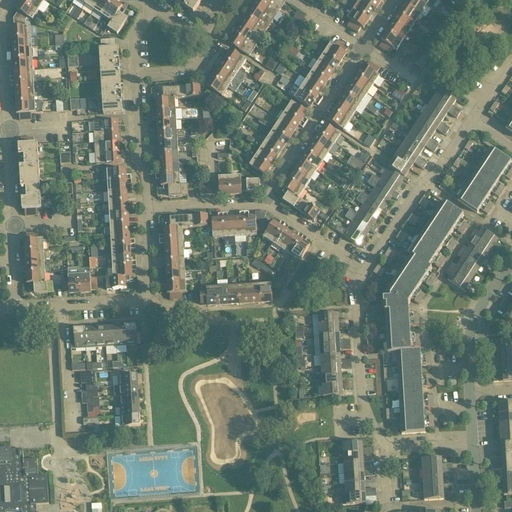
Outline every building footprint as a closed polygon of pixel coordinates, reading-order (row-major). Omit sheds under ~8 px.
[(22,0),(22,1),(38,12),(44,3),(40,0),(22,0)] [(87,0),(84,5),(93,11),(100,0),(87,0)] [(102,17),(113,0),(100,0),(93,11),(102,17)] [(113,0),(102,17),(111,23),(112,23),(121,9),(122,7),(117,4),(119,0),(113,0)] [(202,0),(172,0),(193,14),(202,0)] [(253,0),(256,1),(252,7),(273,21),(279,12),(260,0),(253,0)] [(260,0),(279,12),(285,3),(280,0),(260,0)] [(352,0),(350,4),(348,6),(353,9),(353,10),(369,20),(375,11),(359,1),(357,0),(352,0)] [(359,0),(359,1),(375,11),(381,2),(377,0),(359,0)] [(420,15),(426,6),(416,0),(407,0),(404,5),(420,15)] [(416,0),(426,6),(431,10),(433,8),(438,1),(436,0),(416,0)] [(18,12),(13,19),(25,22),(27,18),(32,21),(38,12),(22,1),(16,10),(18,12)] [(404,5),(398,14),(414,24),(415,24),(420,27),(421,26),(422,23),(417,20),(420,15),(404,5)] [(246,12),(244,15),(267,30),(273,21),(252,7),(248,13),(246,12)] [(112,23),(111,23),(107,29),(117,35),(127,19),(122,16),(124,12),(121,9),(112,23)] [(361,28),(363,29),(369,20),(353,10),(347,19),(351,21),(347,27),(358,34),(361,28)] [(398,14),(392,23),(408,33),(414,24),(398,14)] [(244,19),(240,25),(261,39),(267,30),(244,15),(242,18),(244,19)] [(11,28),(12,39),(31,38),(30,27),(25,28),(25,22),(13,19),(14,28),(11,28)] [(392,23),(387,32),(402,42),(408,33),(392,23)] [(234,30),(232,33),(255,48),(261,39),(240,25),(236,31),(234,30)] [(407,46),(402,42),(387,32),(380,41),(382,42),(379,48),(389,55),(393,49),(396,52),(400,46),(405,50),(406,48),(411,51),(413,47),(409,44),(407,46)] [(249,57),(255,48),(232,33),(230,36),(232,37),(228,43),(249,57)] [(53,36),(54,47),(62,46),(62,35),(53,36)] [(31,38),(12,39),(12,50),(31,49),(38,49),(37,40),(37,38),(31,38)] [(100,40),(100,47),(100,50),(116,49),(115,39),(100,40)] [(330,44),(324,54),(340,64),(346,55),(344,54),(348,48),(337,42),(334,47),(330,44)] [(12,50),(13,61),(32,60),(31,49),(12,50)] [(99,50),(101,83),(120,82),(118,49),(116,49),(100,50),(99,50)] [(276,49),(272,57),(278,61),(283,54),(276,49)] [(287,56),(295,61),(300,54),(292,49),(287,56)] [(224,60),(240,70),(246,61),(230,51),(224,60)] [(334,73),(340,64),(324,54),(318,63),(334,73)] [(32,60),(13,61),(14,72),(33,71),(32,60)] [(224,60),(218,69),(234,79),(240,70),(224,60)] [(277,64),(271,60),(266,68),(272,72),(277,64)] [(281,76),(287,67),(281,63),(275,72),(281,76)] [(318,63),(312,72),(328,82),(334,73),(318,63)] [(364,66),(357,76),(373,86),(379,77),(376,75),(379,69),(369,63),(366,68),(364,66)] [(218,69),(212,78),(228,88),(235,93),(241,84),(234,79),(218,69)] [(9,78),(10,83),(33,81),(33,71),(14,72),(14,78),(9,78)] [(312,72),(306,81),(322,91),(328,82),(312,72)] [(357,76),(351,85),(367,95),(373,86),(357,76)] [(282,77),(278,84),(288,90),(292,83),(282,77)] [(222,98),(228,88),(212,78),(206,87),(222,98)] [(15,93),(34,92),(33,81),(10,83),(10,87),(15,87),(15,93)] [(306,81),(300,90),(320,103),(322,99),(319,96),(322,91),(306,81)] [(101,83),(103,116),(122,114),(120,82),(101,83)] [(351,85),(345,94),(361,104),(367,95),(351,85)] [(199,87),(181,88),(181,99),(205,98),(205,93),(200,94),(199,87)] [(158,96),(158,100),(158,101),(175,100),(181,99),(181,88),(162,89),(163,96),(158,96)] [(318,106),(320,103),(300,90),(294,99),(310,109),(314,104),(318,106)] [(398,90),(393,97),(400,102),(405,95),(398,90)] [(459,115),(462,112),(453,106),(456,101),(440,90),(434,99),(459,115)] [(15,93),(16,104),(35,103),(34,92),(15,93)] [(345,94),(339,103),(355,113),(361,104),(345,94)] [(434,99),(428,107),(445,118),(448,113),(457,119),(459,115),(434,99)] [(175,110),(175,100),(158,101),(158,100),(156,100),(156,107),(151,107),(152,112),(175,110)] [(35,103),(16,104),(16,115),(19,115),(19,121),(31,120),(31,114),(35,114),(42,114),(42,103),(35,103)] [(291,103),(285,112),(305,125),(307,122),(303,119),(307,113),(291,103)] [(332,105),(330,109),(349,122),(355,113),(339,103),(336,108),(332,105)] [(441,123),(445,118),(428,107),(423,116),(448,132),(450,129),(441,123)] [(327,121),(343,131),(349,122),(330,109),(327,113),(331,115),(327,121)] [(157,116),(157,122),(176,121),(175,110),(152,112),(152,116),(157,116)] [(285,112),(279,121),(295,132),(299,127),(302,129),(305,125),(285,112)] [(423,116),(417,124),(433,135),(437,130),(445,136),(448,132),(423,116)] [(93,122),(93,133),(121,132),(121,128),(118,128),(118,121),(93,122)] [(177,132),(176,121),(157,122),(158,133),(177,132)] [(279,121),(273,130),(289,141),(295,132),(279,121)] [(430,140),(433,135),(417,124),(411,133),(437,149),(439,146),(430,140)] [(317,128),(315,132),(334,145),(340,136),(325,125),(321,131),(317,128)] [(273,130),(267,139),(283,150),(289,141),(273,130)] [(121,132),(93,133),(94,144),(119,143),(119,136),(121,135),(121,132)] [(177,132),(158,133),(158,144),(177,143),(177,138),(184,138),(183,132),(177,132)] [(316,138),(313,143),(328,154),(334,145),(315,132),(312,135),(316,138)] [(390,133),(386,139),(390,142),(394,136),(390,133)] [(411,133),(406,141),(422,152),(425,147),(434,153),(437,149),(411,133)] [(267,139),(261,148),(277,159),(283,150),(267,139)] [(419,157),(422,152),(406,141),(400,149),(425,166),(428,163),(419,157)] [(94,144),(95,155),(122,153),(122,149),(119,150),(119,143),(94,144)] [(178,154),(177,143),(158,144),(159,155),(178,154)] [(313,143),(307,152),(322,163),(328,154),(313,143)] [(18,146),(20,178),(39,177),(37,144),(33,145),(21,145),(18,146)] [(261,148),(255,157),(271,168),(277,159),(261,148)] [(400,149),(394,159),(398,161),(410,170),(414,164),(423,170),(425,166),(400,149)] [(491,149),(485,158),(508,173),(509,172),(511,173),(511,168),(510,170),(507,168),(511,162),(491,149)] [(307,152),(301,161),(316,172),(322,163),(307,152)] [(122,153),(95,155),(95,166),(120,164),(120,157),(122,157),(122,153)] [(364,155),(360,161),(365,163),(370,155),(367,153),(365,156),(364,155)] [(159,155),(159,165),(178,164),(178,154),(159,155)] [(255,157),(249,166),(255,170),(252,173),(257,176),(261,179),(263,176),(265,177),(271,168),(255,157)] [(485,158),(480,166),(499,179),(503,173),(506,175),(505,177),(510,181),(511,176),(507,174),(508,173),(485,158)] [(410,170),(398,161),(394,159),(389,166),(405,177),(405,178),(410,170)] [(295,170),(310,181),(316,172),(301,161),(295,170)] [(363,165),(358,162),(353,169),(358,173),(363,165)] [(386,171),(383,176),(399,186),(402,180),(407,184),(409,180),(405,178),(405,177),(389,166),(389,167),(381,162),(378,167),(386,171)] [(160,172),(155,172),(155,176),(179,175),(183,175),(183,170),(179,171),(178,165),(178,164),(159,165),(160,172)] [(480,166),(474,175),(497,190),(497,189),(502,192),(505,188),(500,185),(498,187),(496,185),(499,179),(480,166)] [(126,170),(102,171),(102,183),(107,182),(131,181),(131,176),(126,177),(126,170)] [(295,170),(289,179),(304,190),(310,181),(295,170)] [(161,187),(163,187),(180,186),(179,175),(155,176),(156,181),(160,181),(161,187)] [(373,175),(370,179),(398,198),(399,196),(394,192),(399,186),(383,176),(380,180),(373,175)] [(474,175),(468,183),(488,196),(492,191),(495,192),(493,195),(498,198),(501,194),(496,191),(497,190),(474,175)] [(24,211),(37,210),(41,209),(39,177),(20,178),(22,211),(24,211)] [(219,197),(230,196),(229,177),(218,178),(219,197)] [(241,196),(241,193),(240,182),(241,182),(240,177),(229,177),(230,196),(241,196)] [(289,179),(283,188),(284,190),(285,190),(298,199),(299,199),(304,190),(289,179)] [(374,188),(372,193),(387,203),(391,198),(395,201),(398,198),(370,179),(367,184),(374,188)] [(131,185),(131,181),(107,182),(108,193),(127,192),(126,186),(131,185)] [(259,181),(241,182),(240,182),(241,193),(260,192),(259,181)] [(468,183),(463,192),(485,207),(486,206),(491,209),(493,205),(488,202),(487,204),(484,202),(488,196),(468,183)] [(187,185),(180,186),(163,187),(163,191),(168,191),(168,198),(187,197),(187,185)] [(282,201),(298,212),(304,202),(299,199),(298,199),(285,190),(284,190),(282,193),(286,196),(282,201)] [(108,193),(108,204),(127,203),(127,192),(108,193)] [(362,192),(359,197),(386,215),(388,212),(383,209),(387,203),(372,193),(369,197),(362,192)] [(463,192),(457,201),(477,214),(481,208),(483,209),(482,211),(487,215),(489,211),(485,208),(485,207),(463,192)] [(363,205),(360,210),(376,220),(380,215),(384,218),(386,215),(359,197),(356,201),(363,205)] [(430,202),(423,198),(421,201),(428,206),(430,202)] [(428,206),(421,201),(419,205),(426,210),(428,206)] [(304,202),(298,212),(314,222),(317,217),(321,219),(324,215),(304,202)] [(128,213),(127,203),(108,204),(109,215),(128,213)] [(444,203),(438,212),(460,227),(461,226),(466,229),(468,225),(463,222),(462,224),(459,222),(463,216),(444,203)] [(351,209),(348,214),(375,232),(377,229),(372,226),(376,220),(360,210),(357,214),(351,209)] [(438,212),(432,220),(452,233),(456,228),(458,229),(456,231),(462,235),(464,231),(459,228),(460,227),(438,212)] [(109,215),(110,225),(129,224),(128,213),(109,215)] [(240,218),(233,219),(235,238),(245,237),(244,213),(239,214),(240,218)] [(248,213),(244,213),(245,237),(256,237),(256,232),(261,232),(264,219),(255,220),(255,217),(249,218),(248,213)] [(224,238),(235,238),(233,219),(227,219),(227,214),(222,215),(224,238)] [(352,222),(349,227),(365,237),(368,232),(373,235),(375,232),(348,214),(345,218),(352,222)] [(212,220),(212,222),(212,227),(213,239),(224,238),(222,215),(218,215),(218,220),(212,220)] [(409,218),(417,223),(419,219),(412,215),(409,218)] [(207,216),(188,217),(189,229),(212,227),(212,222),(207,223),(207,216)] [(165,225),(166,230),(182,229),(189,229),(188,217),(170,218),(170,225),(165,225)] [(409,218),(407,222),(414,227),(417,223),(409,218)] [(263,238),(272,244),(285,224),(281,222),(279,226),(273,222),(272,224),(264,219),(261,232),(265,235),(263,238)] [(432,220),(426,229),(449,244),(449,243),(454,246),(457,242),(452,238),(450,240),(448,239),(452,233),(432,220)] [(110,225),(110,236),(129,235),(129,224),(110,225)] [(289,227),(285,224),(272,244),(281,250),(291,234),(286,231),(289,227)] [(365,237),(349,227),(346,231),(339,227),(336,231),(363,249),(365,246),(361,243),(365,237)] [(475,230),(472,233),(476,235),(476,237),(492,248),(498,239),(485,231),(481,228),(479,232),(475,230)] [(159,236),(159,241),(183,240),(182,229),(166,230),(163,230),(164,236),(159,236)] [(426,229),(421,237),(440,250),(444,245),(446,246),(445,248),(450,252),(453,248),(448,245),(449,244),(426,229)] [(401,231),(398,235),(405,240),(408,236),(401,231)] [(39,240),(38,234),(26,235),(26,241),(24,241),(25,252),(43,251),(43,240),(39,240)] [(281,250),(290,256),(303,236),(299,234),(297,238),(291,234),(281,250)] [(130,241),(129,235),(110,236),(111,247),(135,245),(134,241),(130,241)] [(405,240),(398,235),(396,239),(403,244),(405,240)] [(307,239),(303,236),(290,256),(299,262),(310,246),(304,243),(307,239)] [(470,236),(468,239),(472,242),(470,246),(486,257),(492,248),(476,237),(474,238),(470,236)] [(421,237),(415,246),(437,261),(438,260),(443,263),(445,259),(440,255),(439,257),(437,256),(440,250),(421,237)] [(184,250),(183,240),(159,241),(159,245),(164,245),(165,251),(184,250)] [(111,247),(112,258),(131,256),(130,250),(135,250),(135,245),(111,247)] [(415,246),(409,254),(411,256),(412,256),(429,268),(429,267),(433,262),(435,263),(434,265),(439,269),(441,265),(437,262),(437,261),(415,246)] [(463,246),(461,250),(464,252),(465,254),(481,265),(486,257),(470,246),(468,249),(463,246)] [(387,252),(394,257),(396,254),(389,249),(387,252)] [(165,251),(165,262),(184,261),(184,250),(165,251)] [(25,252),(25,263),(44,262),(43,251),(25,252)] [(387,252),(384,256),(392,260),(394,257),(387,252)] [(459,253),(457,256),(461,259),(458,263),(475,274),(481,265),(465,254),(463,255),(459,253)] [(112,258),(107,258),(107,269),(112,269),(136,267),(136,262),(131,263),(131,256),(112,258)] [(268,256),(264,263),(270,267),(274,260),(268,256)] [(411,256),(406,265),(428,280),(429,279),(434,282),(436,278),(431,275),(430,277),(427,275),(432,269),(429,267),(429,268),(412,256),(411,256)] [(266,273),(268,269),(264,266),(255,260),(252,265),(259,270),(260,269),(266,273)] [(165,262),(166,273),(185,272),(184,261),(165,262)] [(226,261),(216,262),(216,267),(220,267),(220,271),(221,271),(221,269),(227,268),(227,266),(226,261)] [(26,269),(21,269),(21,274),(45,273),(45,271),(50,271),(50,262),(44,262),(25,263),(26,269)] [(452,263),(450,267),(453,269),(453,271),(469,282),(475,274),(458,263),(456,266),(452,263)] [(406,265),(400,273),(420,287),(423,281),(426,283),(425,285),(430,288),(432,284),(428,281),(428,280),(406,265)] [(375,269),(382,274),(385,271),(378,266),(375,269)] [(112,269),(113,279),(130,278),(130,279),(132,278),(132,272),(136,272),(136,267),(112,269)] [(279,273),(288,279),(291,276),(288,274),(290,271),(283,267),(279,273)] [(63,293),(69,293),(69,295),(80,295),(79,276),(78,269),(67,269),(68,281),(62,281),(63,293)] [(268,269),(266,273),(271,276),(273,278),(275,274),(273,273),(268,269)] [(375,269),(373,273),(380,278),(382,274),(375,269)] [(448,270),(446,273),(450,276),(447,280),(463,291),(469,282),(453,271),(451,272),(448,270)] [(166,273),(166,284),(185,283),(185,272),(166,273)] [(45,273),(21,274),(21,278),(26,278),(26,285),(29,285),(29,284),(45,283),(45,273)] [(400,273),(394,281),(417,297),(418,296),(422,299),(425,295),(420,292),(419,294),(416,292),(420,287),(400,273)] [(90,275),(79,276),(80,295),(91,294),(91,292),(97,291),(96,279),(90,279),(90,275)] [(106,279),(106,291),(120,290),(125,290),(125,283),(130,283),(130,279),(130,278),(113,279),(106,279)] [(218,288),(217,288),(218,307),(229,306),(228,287),(227,281),(218,282),(218,288)] [(386,298),(383,298),(383,304),(384,304),(385,311),(385,322),(413,320),(413,319),(418,319),(418,314),(412,315),(413,317),(409,317),(409,310),(409,303),(411,300),(412,298),(415,300),(414,302),(419,305),(421,301),(416,298),(417,297),(394,281),(386,295),(386,298)] [(53,283),(45,283),(29,284),(29,285),(29,289),(34,289),(34,295),(53,294),(53,283)] [(182,294),(186,294),(185,283),(166,284),(167,295),(170,295),(170,301),(183,300),(182,294)] [(260,285),(249,286),(250,305),(261,304),(260,285)] [(261,304),(272,304),(272,303),(271,285),(260,285),(261,304)] [(249,286),(239,287),(240,306),(250,305),(249,286)] [(239,287),(228,287),(229,306),(240,306),(239,287)] [(206,289),(206,293),(200,293),(200,306),(207,306),(207,308),(218,307),(217,288),(206,289)] [(511,311),(511,306),(503,300),(501,304),(511,311)] [(511,311),(501,304),(499,307),(507,313),(504,319),(511,324),(511,311)] [(318,326),(348,324),(348,320),(338,320),(337,314),(318,315),(318,326)] [(413,320),(385,322),(386,332),(410,331),(410,324),(413,323),(413,326),(419,325),(419,321),(413,321),(413,320)] [(348,324),(318,326),(319,336),(339,335),(338,329),(349,328),(348,324)] [(126,346),(125,327),(115,328),(116,347),(126,346)] [(141,344),(140,334),(136,334),(136,327),(125,327),(126,346),(137,346),(137,345),(141,344)] [(296,338),(304,337),(303,327),(295,328),(296,338)] [(94,329),(96,348),(106,347),(105,328),(94,329)] [(116,347),(115,328),(105,328),(106,347),(116,347)] [(84,330),(85,349),(96,348),(94,329),(84,330)] [(70,350),(75,349),(85,349),(84,330),(74,330),(75,342),(70,342),(70,350)] [(410,331),(386,332),(387,342),(414,341),(414,339),(420,339),(419,334),(414,335),(414,337),(411,338),(410,331)] [(319,336),(314,336),(314,346),(350,344),(349,340),(339,341),(339,335),(319,336)] [(511,339),(491,341),(491,345),(496,345),(496,351),(511,350),(511,339)] [(414,341),(387,342),(387,353),(391,353),(396,353),(396,352),(412,351),(411,344),(414,344),(415,346),(420,346),(420,341),(414,342),(414,341)] [(350,344),(314,346),(315,356),(320,356),(340,355),(340,349),(350,348),(350,344)] [(412,351),(396,352),(396,353),(397,363),(425,361),(424,360),(430,359),(430,355),(424,355),(424,357),(421,358),(420,350),(412,351)] [(492,358),(492,362),(511,360),(511,350),(496,351),(497,358),(492,358)] [(321,367),(351,365),(351,360),(340,361),(340,355),(320,356),(321,367)] [(497,365),(497,372),(511,370),(511,360),(492,362),(492,365),(497,365)] [(425,361),(397,363),(398,373),(422,371),(421,365),(424,364),(424,367),(431,366),(430,362),(425,362),(425,361)] [(322,377),(341,375),(341,370),(351,369),(351,365),(321,367),(322,377)] [(493,383),(511,381),(511,370),(497,372),(498,379),(493,379),(493,383)] [(422,371),(398,373),(398,383),(426,381),(426,380),(431,380),(431,375),(425,375),(425,378),(422,378),(422,371)] [(118,376),(119,387),(138,386),(137,375),(118,376)] [(322,387),(352,385),(352,381),(342,381),(341,375),(322,377),(322,387)] [(426,381),(398,383),(399,393),(423,391),(422,385),(425,385),(426,387),(432,387),(431,382),(426,382),(426,381)] [(342,390),(353,389),(352,385),(322,387),(323,397),(342,396),(342,390)] [(138,386),(119,387),(114,387),(114,397),(119,397),(138,396),(138,386)] [(423,391),(399,393),(400,403),(427,402),(427,400),(432,400),(432,395),(426,396),(426,398),(423,398),(423,391)] [(138,396),(119,397),(120,407),(139,406),(138,396)] [(427,402),(400,403),(400,409),(400,413),(424,412),(424,405),(427,405),(427,407),(433,407),(433,403),(427,403),(427,402)] [(498,414),(511,413),(511,402),(498,403),(498,414)] [(139,406),(120,407),(121,417),(140,416),(139,406)] [(424,412),(400,413),(400,414),(401,424),(428,422),(428,421),(434,421),(433,416),(427,416),(428,418),(424,419),(424,412)] [(511,413),(498,414),(499,424),(511,423),(511,413)] [(121,418),(114,418),(115,428),(115,432),(121,432),(121,428),(140,427),(140,416),(121,417),(121,418)] [(428,422),(401,424),(402,435),(425,433),(425,426),(428,426),(428,428),(434,428),(434,423),(428,423),(428,422)] [(500,434),(511,433),(511,423),(499,424),(500,434)] [(511,433),(500,434),(500,445),(511,444),(511,433)] [(362,449),(362,443),(343,444),(343,454),(373,453),(373,448),(362,449)] [(511,453),(511,444),(500,445),(501,454),(506,454),(511,453)] [(48,504),(47,477),(38,477),(37,460),(24,461),(23,452),(22,452),(22,449),(10,450),(10,448),(0,448),(0,511),(35,511),(35,505),(48,504)] [(373,457),(373,453),(343,454),(344,464),(363,463),(363,457),(373,457)] [(511,453),(506,454),(501,454),(502,461),(491,461),(491,466),(511,464),(511,453)] [(422,459),(423,470),(453,468),(452,464),(442,465),(441,458),(422,459)] [(374,473),(374,468),(364,469),(363,463),(344,464),(345,475),(374,473)] [(511,464),(491,466),(491,470),(502,469),(502,475),(511,474),(511,464)] [(453,473),(453,468),(423,470),(423,480),(443,479),(442,473),(453,473)] [(375,477),(374,473),(345,475),(345,485),(365,484),(364,478),(375,477)] [(503,481),(492,482),(492,486),(511,484),(511,474),(502,475),(503,481)] [(423,480),(424,491),(454,489),(453,485),(443,485),(443,479),(423,480)] [(375,489),(365,489),(365,484),(345,485),(346,495),(376,493),(375,489)] [(511,484),(492,486),(493,490),(503,490),(504,497),(511,496),(511,484)] [(454,493),(454,489),(424,491),(424,502),(444,500),(444,494),(454,493)] [(346,495),(341,495),(341,506),(346,506),(366,505),(366,498),(376,497),(376,493),(346,495)]
